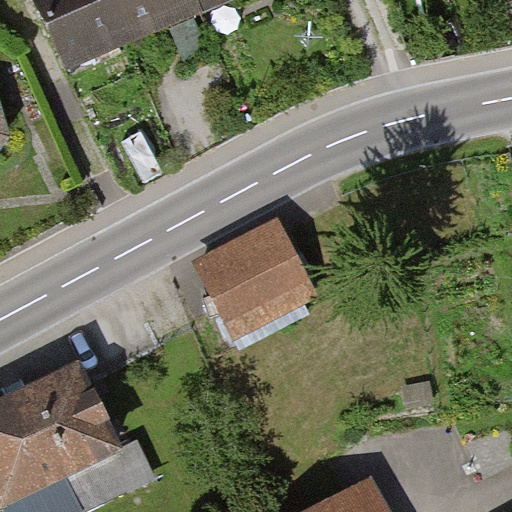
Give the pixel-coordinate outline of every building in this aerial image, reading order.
[(30,0),(70,86),(118,63),(89,0),(30,0)] [(90,0),(118,63),(224,17),(217,0),(90,0)] [(217,0),(224,17),(262,0),(217,0)] [(0,87),(0,148),(15,128),(3,88),(0,87)] [(324,305),(288,230),(205,269),(241,344),(324,305)] [(130,459),(89,373),(0,414),(0,508),(1,511),(102,511),(160,485),(144,453),(130,459)] [(394,511),(381,488),(337,511),(394,511)]
